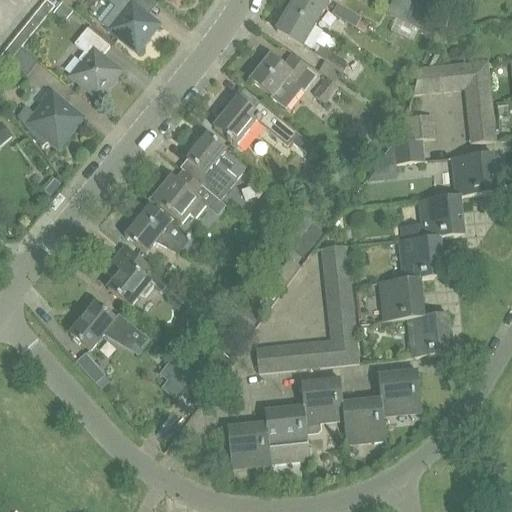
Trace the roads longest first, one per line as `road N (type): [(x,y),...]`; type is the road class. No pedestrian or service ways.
road 1 (residential): [(396,480),(313,509),(224,506),(186,493),(120,450),(2,316)]
road 2 (tertiary): [(19,282),(246,0)]
road 3 (residential): [(511,341),(479,400),(396,480)]
